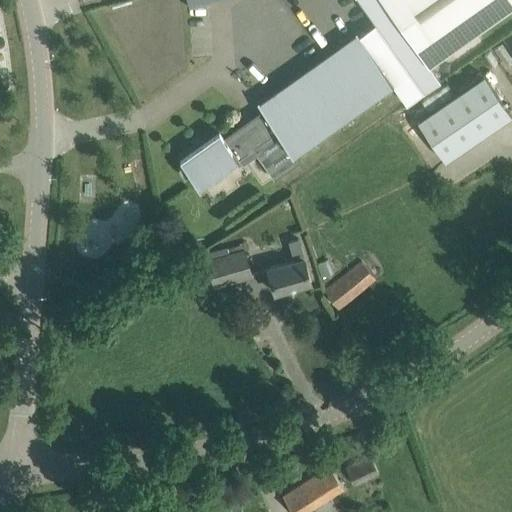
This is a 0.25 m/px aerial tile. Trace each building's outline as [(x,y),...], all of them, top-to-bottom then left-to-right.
[(511,0),(359,0),(372,17),(376,22),(424,90),(424,91),(440,79),(428,61),(511,1),(511,0)] [(219,130),(180,158),(204,191),(205,191),(200,184),(207,179),(212,175),(215,178),(227,170),(224,166),(236,157),(241,165),(243,164),(238,158),(253,148),(257,154),(274,178),(300,159),(293,149),(391,80),(406,102),(419,93),(424,90),(376,22),(364,31),(359,34),(359,33),(259,104),(263,109),(278,130),(265,139),(250,118),(223,137),(219,130)] [(483,74),(418,119),(446,159),(511,114),(483,74)] [(303,257),(298,238),(289,241),(294,260),(268,267),(269,272),(275,291),(310,281),(305,262),(304,257),(303,257)] [(216,286),(253,275),(245,247),(207,258),(216,286)] [(324,290),(336,305),(374,275),(361,260),(324,290)] [(353,483),(378,471),(370,455),(345,467),(353,483)] [(282,495),(293,511),(303,511),(343,486),(329,464),(282,495)]
